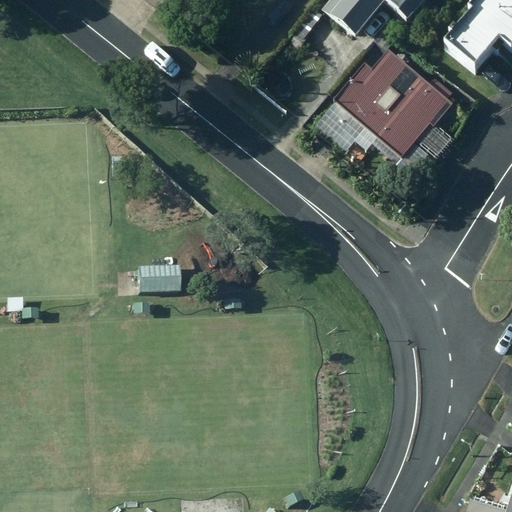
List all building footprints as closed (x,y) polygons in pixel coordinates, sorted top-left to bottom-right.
[(413,0),(419,5),(423,0),(335,0),(332,4),(357,25),(375,4),(395,20),(411,0),(413,0)] [(511,0),(477,0),(465,14),(469,18),(453,36),(450,33),(443,41),(447,44),(440,52),(471,77),(497,46),(508,55),(511,50),(511,0)] [(327,21),(316,12),(308,22),(320,31),(327,21)] [(431,134),(450,110),(379,51),(320,122),(363,157),(375,144),(400,164),(428,131),(431,134)] [(117,161),(107,161),(107,182),(117,182),(117,161)] [(175,296),(174,270),(132,271),(132,297),(175,296)] [(17,302),(2,302),(3,316),(18,315),(17,302)] [(236,304),(219,304),(219,313),(236,313),(236,304)] [(144,307),(128,308),(128,319),(144,318),(144,307)] [(33,327),(32,316),(16,316),(16,327),(33,327)] [(334,414),(324,413),(323,434),(333,434),(334,414)] [(294,494),(279,501),(284,510),(299,503),(294,494)] [(511,511),(511,496),(507,511),(495,511),(469,503),(466,511),(511,511)]
